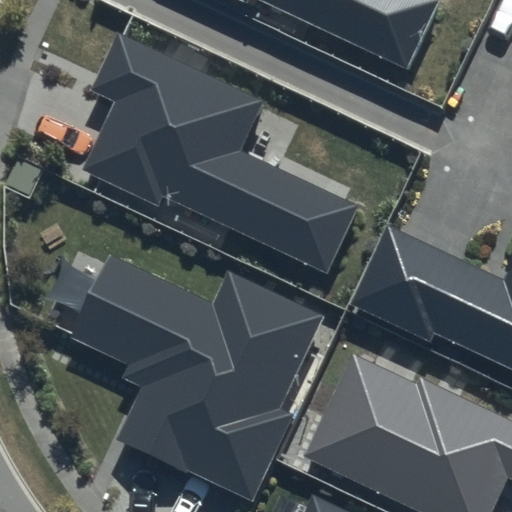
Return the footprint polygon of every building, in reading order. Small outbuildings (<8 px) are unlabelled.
[(238,0),(243,2),(244,0),(266,0),(411,69),(442,3),(435,0),(238,0)] [(264,102),(119,32),(91,89),(116,101),(83,170),(160,207),(165,196),(328,274),(359,208),(240,151),(264,102)] [(511,262),(503,280),(388,226),(351,304),(432,342),(436,333),(511,369),(511,262)] [(110,257),(74,336),(134,363),(127,378),(142,385),(117,441),(256,505),(299,413),(285,407),(327,315),(226,269),(211,303),(110,257)] [(415,381),(354,353),(305,455),(425,511),(488,511),(507,474),(511,476),(511,417),(419,374),(415,381)] [(351,511),(313,494),(304,511),(351,511)]
